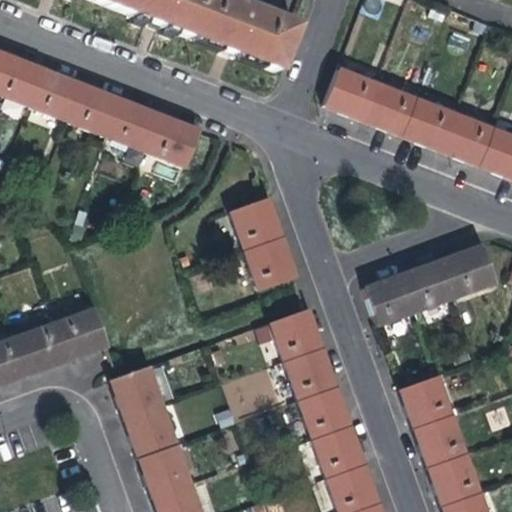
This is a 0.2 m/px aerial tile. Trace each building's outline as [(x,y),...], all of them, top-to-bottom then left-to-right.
[(290,29),(215,0),(88,0),(144,22),(222,52),(273,73),(290,29)] [(0,96),(27,107),(65,122),(104,137),(144,153),(181,168),(195,133),(180,127),(136,110),(102,96),(59,80),(20,64),(0,56),(0,96)] [(511,140),(488,131),(450,116),(411,101),(373,86),(335,71),(321,107),(350,118),(382,131),(422,146),(458,160),(492,173),(511,181),(511,140)] [(227,214),(240,252),(255,293),(292,280),(284,260),(269,218),(263,200),(227,214)] [(492,285),(478,247),(461,254),(416,270),(375,285),(361,291),(374,328),(411,314),(451,300),(492,285)] [(103,348),(90,312),(50,326),(11,340),(0,344),(0,385),(10,382),(48,368),(85,355),(96,351),(103,348)] [(374,511),(366,487),(352,449),(339,412),(324,371),(311,334),(303,312),(268,325),(281,363),(295,403),(309,441),(323,480),(334,511),(374,511)] [(194,511),(185,486),(171,448),(157,407),(143,370),(107,382),(112,397),(127,439),(142,480),(153,511),(194,511)] [(434,380),(397,393),(402,406),(417,448),(433,493),(439,511),(481,511),(475,496),(461,456),(447,417),(434,380)]
